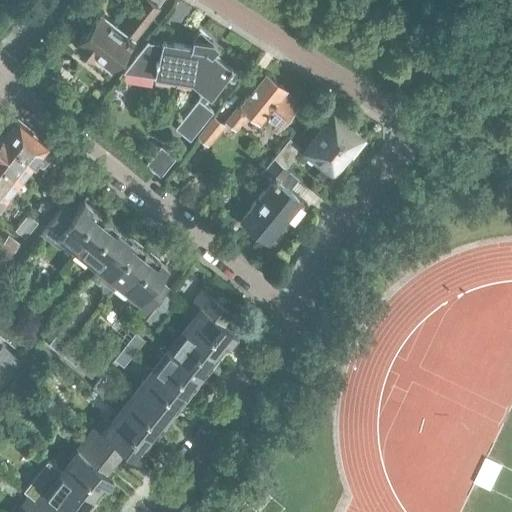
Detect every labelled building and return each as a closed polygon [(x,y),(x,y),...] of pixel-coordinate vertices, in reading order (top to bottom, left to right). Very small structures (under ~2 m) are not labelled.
[(80,39),(76,43),(91,54),(94,50),(112,64),(158,4),(152,0),(141,0),(121,27),(98,9),(77,36),(80,39)] [(123,71),(124,72),(156,77),(157,72),(194,78),(206,88),(175,127),(190,139),(213,110),(204,102),(232,67),(230,66),(230,67),(212,52),(217,45),(212,40),(192,37),(191,45),(162,40),(162,42),(148,40),(147,39),(123,71)] [(286,86),(265,71),(226,120),(237,129),(249,113),(260,122),(262,120),(275,130),(299,99),(284,88),(286,86)] [(341,157),(360,134),(355,130),(354,130),(334,113),(306,147),(333,168),(342,157),(341,157)] [(198,136),(206,142),(207,143),(223,123),(214,116),(198,136)] [(17,119),(3,136),(33,160),(41,167),(55,149),(17,119)] [(2,135),(0,137),(0,164),(19,178),(33,160),(3,136),(2,135)] [(284,164),(299,145),(290,138),(275,157),(284,164)] [(160,144),(145,163),(160,175),(175,156),(160,144)] [(270,180),(284,164),(275,157),(262,173),(270,180)] [(0,164),(0,191),(6,195),(19,178),(0,164)] [(301,179),(284,164),(270,180),(242,215),(267,236),(286,213),(291,217),(303,203),(297,199),(299,197),(292,190),(301,179)] [(64,174),(59,181),(65,186),(70,179),(64,174)] [(51,187),(44,196),(51,201),(52,202),(59,194),(51,187)] [(51,201),(44,196),(38,204),(45,210),(51,201)] [(75,251),(104,215),(83,199),(73,211),(63,203),(41,231),(59,245),(62,241),(75,251)] [(104,215),(75,251),(96,267),(124,231),(104,215)] [(20,221),(15,228),(25,236),(30,229),(20,221)] [(0,242),(10,251),(19,240),(8,231),(0,241),(0,242)] [(145,247),(124,231),(96,267),(116,283),(145,247)] [(0,264),(9,252),(3,247),(0,250),(0,264)] [(145,247),(116,283),(111,290),(142,315),(167,284),(156,275),(165,264),(145,247)] [(192,311),(181,324),(218,352),(235,331),(222,321),(230,311),(202,289),(188,307),(192,311)] [(176,298),(168,292),(166,290),(156,303),(165,311),(176,298)] [(155,325),(165,311),(156,303),(145,317),(155,325)] [(0,319),(0,334),(6,339),(13,329),(0,319)] [(181,324),(165,344),(202,373),(218,352),(181,324)] [(27,340),(13,329),(6,339),(19,350),(27,340)] [(144,338),(135,331),(135,330),(124,344),(134,352),(144,338)] [(55,333),(47,342),(61,353),(68,344),(55,333)] [(82,354),(68,344),(61,353),(74,364),(82,354)] [(123,365),(134,352),(124,344),(113,358),(123,365)] [(165,344),(149,364),(186,393),(202,373),(165,344)] [(1,345),(0,346),(0,361),(11,370),(20,359),(1,345)] [(39,366),(50,352),(41,345),(30,359),(39,366)] [(85,358),(78,366),(90,376),(97,367),(85,358)] [(0,361),(0,377),(3,380),(11,370),(0,361)] [(149,364),(133,385),(170,413),(186,393),(149,364)] [(113,378),(103,371),(92,385),(101,393),(113,378)] [(133,385),(117,405),(154,434),(170,413),(133,385)] [(87,431),(85,434),(115,457),(117,455),(125,445),(137,455),(154,434),(117,405),(108,416),(102,412),(87,431)] [(83,436),(59,466),(95,495),(111,474),(105,469),(113,460),(115,457),(85,434),(83,436)] [(43,473),(28,492),(52,511),(60,511),(65,506),(72,511),(81,511),(95,495),(59,466),(49,479),(43,473)] [(16,511),(52,511),(28,492),(14,510),(16,511)]
